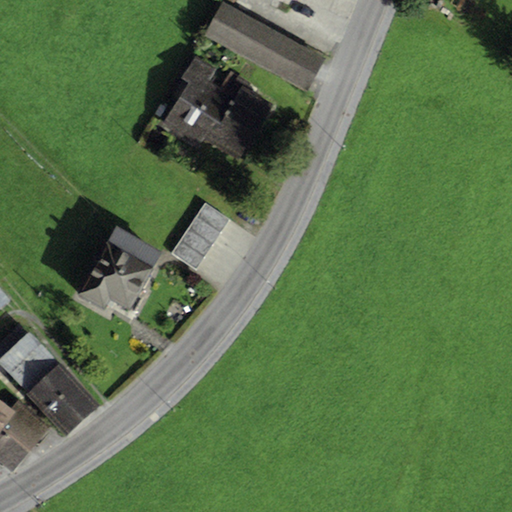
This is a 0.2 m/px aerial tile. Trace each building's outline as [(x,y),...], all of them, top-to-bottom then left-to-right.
[(207,35),(308,91),(323,63),(222,8),(207,35)] [(167,123),(199,144),(205,134),(205,133),(216,116),(210,108),(220,91),(207,84),(213,71),(198,60),(184,81),(191,85),(180,102),(167,123)] [(248,84),(231,74),(220,91),(210,108),(216,116),(205,133),(205,134),(237,156),(270,104),(245,89),(248,84)] [(174,98),(180,102),(191,85),(184,81),(174,98)] [(172,254),(196,271),(230,221),(205,205),(172,254)] [(113,302),(129,310),(158,257),(117,233),(82,296),(103,309),(105,304),(108,299),(113,302)] [(0,308),(9,301),(0,290),(0,308)] [(1,364),(67,434),(95,408),(30,337),(1,364)] [(33,448),(47,429),(18,404),(10,413),(11,414),(0,429),(10,437),(13,433),(33,448)] [(0,429),(11,414),(10,413),(0,405),(0,429)] [(0,460),(14,472),(33,448),(13,433),(10,437),(0,429),(0,460)]
